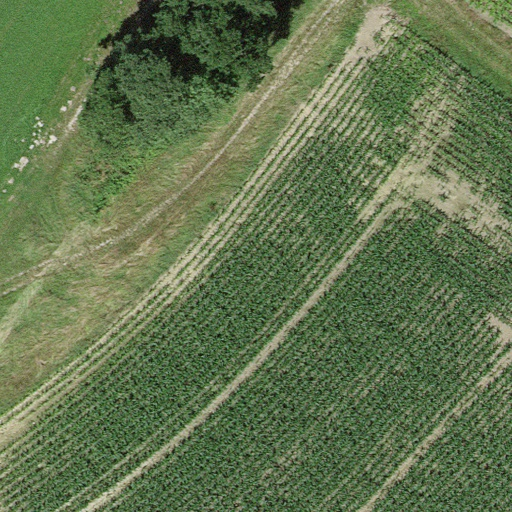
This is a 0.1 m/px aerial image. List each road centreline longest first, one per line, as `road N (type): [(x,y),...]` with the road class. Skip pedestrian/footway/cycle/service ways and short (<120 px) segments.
road 1 (track): [(0,351),(120,266),(340,0)]
road 2 (track): [(0,217),(20,170),(144,0)]
road 3 (track): [(406,0),(511,72)]
